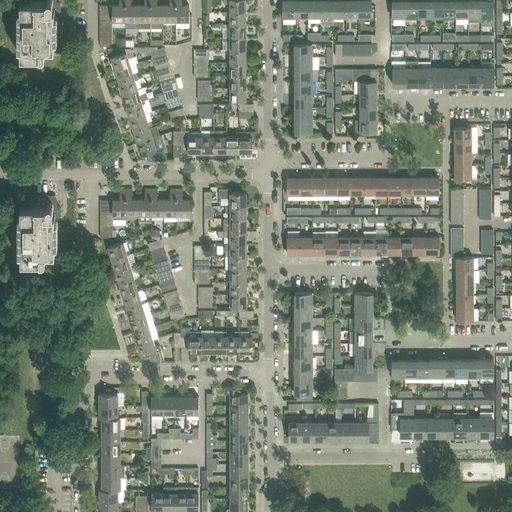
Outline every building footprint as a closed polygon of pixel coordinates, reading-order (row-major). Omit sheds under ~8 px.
[(21,15),(21,56),(25,56),(42,56),(43,56),(44,56),(44,55),(45,55),(45,54),(45,53),(46,53),(46,48),(54,48),(55,48),(55,14),(55,13),(55,9),(61,9),(61,5),(61,4),(61,3),(60,3),(60,2),(59,2),(59,1),(58,1),(57,1),(53,1),(53,0),(35,0),(21,1),(21,15)] [(113,11),(113,18),(113,21),(126,21),(125,0),(119,0),(120,5),(113,5),(113,11)] [(131,0),(125,0),(126,21),(126,28),(138,28),(138,21),(138,5),(132,5),(131,0)] [(145,0),(145,5),(138,5),(138,21),(138,28),(151,28),(151,27),(151,21),(151,0),(145,0)] [(151,0),(151,21),(151,27),(164,27),(164,21),(164,4),(157,4),(157,0),(151,0)] [(164,4),(164,21),(176,21),(176,0),(170,0),(170,4),(164,4)] [(176,0),(176,21),(189,21),(189,4),(182,4),(182,0),(176,0)] [(230,3),(230,11),(246,11),(245,0),(224,0),(224,3),(230,3)] [(283,0),(283,17),(296,17),(296,0),(283,0)] [(308,0),(296,0),(296,17),(309,17),(308,0)] [(321,0),(308,0),(309,17),(321,17),(321,0)] [(333,0),(321,0),(321,17),(334,17),(333,0)] [(346,0),(333,0),(334,17),(346,17),(346,0)] [(358,0),(346,0),(346,17),(359,17),(358,0)] [(371,0),(358,0),(359,17),(372,17),(371,0)] [(406,17),(405,0),(392,0),(393,17),(406,17)] [(405,0),(406,17),(418,17),(418,0),(405,0)] [(418,0),(418,17),(431,17),(430,0),(418,0)] [(430,0),(431,17),(444,17),(443,0),(430,0)] [(443,0),(444,17),(456,17),(456,0),(443,0)] [(456,0),(456,17),(469,17),(468,0),(456,0)] [(468,0),(469,17),(469,22),(482,22),(481,0),(468,0)] [(481,0),(482,22),(481,25),(494,25),(494,17),(494,0),(481,0)] [(223,11),(223,15),(230,15),(230,24),(246,24),(246,11),(230,11),(227,11),(223,11)] [(223,24),(223,28),(230,28),(230,36),(246,36),(246,24),(230,24),(227,24),(223,24)] [(223,37),(223,41),(230,41),(230,49),(246,49),(246,36),(230,36),(230,37),(227,37),(223,37)] [(295,43),(295,56),(313,56),(313,43),(295,43)] [(125,47),(108,47),(111,57),(113,62),(111,62),(113,70),(130,64),(130,65),(138,62),(137,56),(134,57),(132,51),(130,51),(127,52),(126,52),(125,47)] [(151,51),(153,58),(167,54),(165,47),(151,51)] [(230,53),(230,62),(246,62),(246,49),(230,49),(230,50),(227,50),(227,53),(230,53)] [(167,54),(153,58),(155,65),(169,60),(167,54)] [(313,56),(295,56),(295,69),(313,69),(319,69),(319,56),(313,56)] [(419,60),(406,60),(406,67),(406,86),(411,86),(411,85),(419,85),(419,67),(419,60)] [(230,66),(230,75),(246,75),(246,62),(230,62),(227,62),(227,66),(230,66)] [(117,76),(119,81),(137,75),(136,72),(133,73),(130,64),(113,70),(116,77),(117,76)] [(156,69),(158,76),(172,71),(170,65),(156,69)] [(406,86),(406,67),(393,67),(393,85),(402,85),(402,86),(406,86)] [(431,67),(419,67),(419,85),(427,85),(427,86),(432,86),(431,67)] [(444,67),(431,67),(432,86),(436,86),(436,85),(444,85),(444,67)] [(457,67),(444,67),(444,85),(452,85),(452,86),(457,86),(457,67)] [(469,67),(457,67),(457,86),(461,86),(461,85),(469,85),(469,67)] [(482,67),(469,67),(469,85),(477,85),(477,86),(482,86),(482,67)] [(494,67),(482,67),(482,86),(487,86),(487,85),(495,85),(494,67)] [(156,69),(150,71),(154,84),(160,82),(158,76),(156,69)] [(295,69),(295,82),(313,81),(313,69),(295,69)] [(172,71),(158,76),(160,82),(174,78),(172,71)] [(119,87),(121,94),(138,89),(135,80),(138,79),(137,75),(119,81),(120,86),(119,87)] [(230,78),(230,87),(246,87),(246,75),(230,75),(227,75),(227,78),(230,78)] [(161,85),(163,92),(178,88),(176,81),(161,85)] [(295,82),(296,94),(313,94),(313,81),(295,82)] [(361,81),(361,94),(378,94),(378,81),(371,81),(366,81),(361,81)] [(138,89),(121,94),(123,101),(125,100),(126,105),(141,101),(145,99),(148,98),(147,93),(145,87),(138,89)] [(224,87),(224,92),(230,92),(230,93),(230,100),(236,100),(246,100),(246,87),(230,87),(224,87)] [(163,92),(165,99),(180,95),(178,88),(163,92)] [(296,94),(296,107),(313,107),(313,94),(296,94)] [(361,94),(361,107),(378,107),(378,94),(361,94)] [(180,95),(165,99),(168,106),(182,102),(180,95)] [(141,101),(126,105),(128,110),(126,111),(128,118),(145,113),(142,104),(146,103),(145,99),(141,101)] [(186,114),(184,107),(169,112),(171,119),(186,114)] [(296,107),(296,119),(313,119),(313,107),(296,107)] [(361,107),(361,119),(377,119),(378,107),(361,107)] [(132,125),(134,130),(152,124),(151,120),(148,122),(145,113),(128,118),(131,125),(132,125)] [(313,119),(296,119),(296,132),(313,132),(313,119)] [(356,119),(356,132),(361,132),(377,132),(378,119),(361,119),(356,119)] [(152,124),(134,130),(135,135),(134,135),(135,140),(136,142),(152,137),(150,128),(153,127),(152,124)] [(455,127),(455,140),(472,140),(472,127),(455,127)] [(202,130),(202,133),(202,140),(202,152),(214,152),(214,130),(202,130)] [(227,130),(214,130),(214,152),(227,152),(227,140),(227,136),(227,130)] [(181,152),(202,152),(202,140),(202,133),(198,133),(198,136),(189,136),(189,131),(181,131),(181,145),(181,152)] [(240,131),(239,133),(240,140),(240,152),(253,152),(253,137),(258,137),(258,131),(240,131)] [(236,136),(227,136),(227,140),(227,152),(240,152),(240,140),(239,133),(236,133),(236,136)] [(152,137),(136,142),(138,149),(140,149),(141,154),(147,153),(149,160),(157,160),(168,160),(164,147),(163,147),(161,148),(160,148),(160,147),(159,145),(156,136),(156,135),(156,136),(152,137)] [(455,140),(455,152),(472,152),(472,140),(455,140)] [(455,152),(455,165),(472,165),(472,152),(455,152)] [(472,165),(455,165),(455,178),(472,178),(472,165)] [(288,188),(284,188),(284,194),(288,194),(301,194),(301,177),(288,177),(288,188)] [(313,177),(301,177),(301,194),(313,194),(313,177)] [(326,177),(313,177),(313,194),(326,194),(326,177)] [(338,177),(326,177),(326,194),(338,194),(338,177)] [(351,177),(338,177),(338,194),(351,194),(351,177)] [(364,177),(351,177),(351,194),(364,194),(364,177)] [(376,177),(364,177),(364,194),(376,194),(376,177)] [(389,177),(376,177),(376,194),(389,194),(389,177)] [(401,177),(389,177),(389,194),(401,194),(401,177)] [(414,177),(401,177),(401,194),(414,194),(414,177)] [(427,177),(414,177),(414,194),(427,194),(427,177)] [(439,177),(427,177),(427,194),(439,194),(439,177)] [(120,199),(111,199),(111,206),(113,206),(113,212),(113,215),(113,218),(113,219),(126,219),(126,215),(127,215),(126,188),(120,188),(120,199)] [(132,188),(126,188),(127,215),(139,215),(139,199),(133,199),(132,188)] [(146,199),(139,199),(139,215),(139,221),(152,221),(152,215),(152,188),(146,188),(146,199)] [(158,188),(152,188),(152,215),(164,215),(164,199),(158,199),(158,188)] [(171,199),(164,199),(164,215),(164,221),(177,221),(177,215),(177,188),(171,188),(171,199)] [(183,188),(177,188),(177,215),(190,215),(190,199),(183,199),(183,188)] [(231,196),(231,205),(247,205),(247,192),(232,192),(232,188),(219,188),(219,196),(231,196)] [(36,205),(21,205),(21,260),(43,260),(44,260),(45,260),(45,259),(46,259),(46,258),(46,257),(46,253),(56,253),(55,214),(61,214),(61,209),(61,208),(61,207),(60,206),(59,206),(58,206),(54,206),(54,205),(54,204),(53,203),(53,202),(52,202),(52,201),(51,201),(51,195),(39,195),(38,195),(37,195),(37,196),(36,196),(36,197),(36,198),(36,205)] [(205,205),(205,208),(205,218),(210,218),(214,218),(214,205),(212,205),(205,205)] [(231,205),(226,205),(226,211),(231,211),(231,218),(247,218),(247,205),(231,205)] [(231,221),(231,230),(247,230),(247,218),(231,218),(227,218),(227,221),(231,221)] [(389,229),(376,229),(376,230),(376,235),(376,236),(376,253),(389,253),(389,236),(389,235),(389,230),(389,229)] [(224,230),(224,237),(228,237),(231,237),(231,241),(231,242),(231,243),(247,243),(247,230),(231,230),(227,230),(224,230)] [(301,254),(301,236),(288,237),(288,254),(301,254)] [(313,236),(301,236),(301,254),(313,253),(313,236)] [(326,236),(313,236),(313,253),(326,253),(326,236)] [(338,236),(326,236),(326,253),(339,253),(338,236)] [(351,236),(338,236),(339,253),(351,253),(351,236)] [(364,236),(351,236),(351,253),(364,253),(364,236)] [(376,236),(364,236),(364,253),(376,253),(376,236)] [(401,236),(389,236),(389,253),(402,253),(401,236)] [(414,236),(401,236),(402,253),(414,253),(414,236)] [(427,236),(414,236),(414,253),(427,253),(427,236)] [(439,236),(427,236),(427,253),(440,253),(439,236)] [(148,243),(150,249),(164,245),(162,238),(148,243)] [(110,254),(112,259),(131,253),(129,249),(126,250),(123,242),(108,246),(108,247),(107,247),(109,254),(110,254)] [(231,249),(231,256),(247,256),(247,243),(227,243),(226,243),(226,249),(231,249)] [(150,249),(152,256),(166,252),(164,245),(150,249)] [(166,252),(152,256),(154,263),(168,258),(166,252)] [(131,253),(112,259),(113,264),(112,264),(114,271),(137,264),(133,253),(131,254),(131,253)] [(231,259),(231,268),(247,268),(247,256),(231,256),(227,256),(227,259),(231,259)] [(457,256),(457,269),(474,269),(474,256),(464,256),(457,256)] [(155,265),(157,271),(171,267),(169,260),(155,265)] [(118,278),(119,283),(138,277),(141,276),(137,264),(114,271),(116,278),(118,278)] [(157,271),(159,278),(173,274),(171,267),(157,271)] [(231,272),(231,281),(247,281),(247,268),(231,268),(227,268),(227,272),(231,272)] [(457,269),(457,282),(474,282),(474,269),(457,269)] [(159,278),(161,285),(175,280),(173,274),(159,278)] [(121,288),(119,288),(121,296),(138,290),(136,284),(144,282),(142,276),(141,276),(138,277),(119,283),(121,288)] [(175,280),(161,285),(163,291),(177,287),(175,280)] [(231,284),(231,294),(247,294),(247,281),(231,281),(227,281),(227,284),(231,284)] [(457,282),(457,295),(474,294),(474,282),(457,282)] [(164,293),(166,300),(180,296),(178,289),(164,293)] [(125,302),(127,307),(145,302),(144,298),(141,299),(138,290),(121,296),(124,303),(125,302)] [(294,300),(294,305),(313,305),(313,292),(295,292),(295,300),(294,300)] [(355,292),(355,304),(373,304),(373,292),(355,292)] [(247,294),(231,294),(227,294),(227,297),(231,297),(231,307),(247,307),(247,294)] [(457,295),(457,307),(474,307),(474,294),(457,295)] [(166,300),(168,307),(182,302),(180,296),(166,300)] [(127,313),(129,320),(151,313),(152,313),(148,301),(145,302),(127,307),(128,312),(127,313)] [(168,307),(170,313),(184,309),(182,302),(168,307)] [(355,304),(355,317),(373,317),(373,304),(355,304)] [(295,309),(295,317),(313,317),(313,305),(294,305),(294,309),(295,309)] [(457,320),(474,320),(474,307),(457,307),(457,320)] [(184,309),(170,313),(172,320),(186,316),(184,309)] [(133,326),(134,331),(153,326),(155,325),(151,313),(129,320),(131,327),(133,326)] [(294,325),(294,330),(313,330),(313,317),(295,317),(295,325),(294,325)] [(355,317),(356,330),(373,330),(373,317),(355,317)] [(134,337),(136,344),(153,339),(150,330),(154,329),(153,326),(134,331),(136,336),(134,337)] [(181,332),(181,347),(189,347),(189,352),(202,352),(202,336),(202,333),(202,331),(190,331),(190,327),(181,327),(181,332)] [(295,335),(295,342),(313,342),(313,330),(294,330),(294,335),(295,335)] [(356,330),(351,330),(351,342),(356,342),(373,342),(373,330),(356,330)] [(215,336),(215,352),(215,354),(221,354),(221,352),(227,352),(227,336),(227,333),(227,331),(223,331),(224,333),(224,336),(215,336)] [(227,336),(227,352),(228,352),(228,354),(234,354),(234,352),(240,352),(240,333),(240,332),(240,331),(235,331),(235,336),(227,336)] [(249,331),(240,331),(240,332),(240,333),(240,352),(253,352),(253,336),(252,336),(252,333),(252,332),(249,332),(249,331)] [(211,336),(202,336),(202,352),(215,352),(215,336),(215,332),(211,332),(211,336)] [(153,339),(136,344),(138,351),(140,351),(141,356),(148,354),(150,360),(163,361),(165,361),(160,345),(159,345),(155,345),(153,339)] [(294,350),(294,355),(313,355),(313,342),(295,342),(295,350),(294,350)] [(356,342),(356,355),(373,355),(373,342),(356,342)] [(295,360),(295,368),(313,368),(313,355),(294,355),(294,360),(295,360)] [(366,368),(372,368),(373,368),(373,355),(356,355),(356,368),(360,368),(366,368)] [(392,376),(405,376),(405,357),(401,357),(401,358),(392,358),(392,376)] [(405,376),(418,376),(418,358),(410,358),(410,357),(405,357),(405,376)] [(431,376),(443,376),(443,357),(439,357),(439,358),(431,358),(431,376)] [(443,376),(456,376),(456,358),(448,358),(448,357),(443,357),(443,376)] [(468,376),(481,376),(481,357),(476,357),(476,358),(468,358),(468,376)] [(481,357),(481,376),(494,376),(494,358),(486,358),(486,357),(481,357)] [(418,376),(431,376),(431,358),(418,358),(418,376)] [(456,376),(468,376),(468,358),(456,358),(456,376)] [(294,376),(294,380),(313,380),(313,368),(295,368),(295,376),(294,376)] [(335,368),(335,380),(348,380),(348,368),(335,368)] [(294,380),(294,385),(295,385),(295,393),(297,393),(297,400),(311,400),(313,400),(313,394),(313,380),(294,380)] [(225,386),(225,393),(231,393),(231,405),(248,405),(248,400),(249,399),(249,392),(242,392),(242,387),(242,386),(240,386),(231,386),(225,386)] [(100,399),(100,405),(118,405),(118,392),(100,392),(100,394),(99,395),(99,398),(100,399)] [(157,396),(152,396),(152,406),(152,413),(152,419),(163,419),(163,413),(163,395),(157,395),(157,396)] [(163,413),(175,413),(175,396),(170,396),(170,395),(163,395),(163,413)] [(175,413),(187,413),(187,395),(180,395),(180,396),(175,396),(175,413)] [(187,395),(187,413),(199,413),(199,396),(194,396),(194,395),(187,395)] [(368,422),(355,422),(355,440),(368,440),(376,440),(378,440),(378,422),(379,422),(379,402),(373,402),(373,416),(371,416),(371,422),(368,422)] [(100,411),(100,417),(118,417),(118,405),(100,405),(100,406),(99,407),(99,410),(100,411)] [(231,405),(231,416),(249,417),(249,409),(248,409),(248,405),(231,405)] [(414,412),(392,412),(392,429),(401,429),(401,436),(414,436),(414,418),(414,412)] [(494,412),(480,412),(480,418),(480,435),(494,435),(494,425),(494,418),(494,412)] [(449,418),(441,418),(441,436),(454,435),(454,418),(454,414),(449,414),(449,418)] [(231,416),(231,428),(248,428),(248,423),(249,423),(249,417),(231,416)] [(102,427),(102,429),(121,429),(121,417),(118,417),(100,417),(102,417),(102,422),(101,423),(101,426),(102,427)] [(427,418),(414,418),(414,436),(427,436),(427,418)] [(441,418),(427,418),(427,436),(441,436),(441,418)] [(467,418),(454,418),(454,435),(467,435),(467,418)] [(480,418),(467,418),(467,435),(480,435),(480,418)] [(302,440),(302,422),(289,422),(289,440),(302,440)] [(315,422),(302,422),(302,440),(315,440),(315,422)] [(329,422),(315,422),(315,440),(329,440),(329,422)] [(342,422),(329,422),(329,440),(342,440),(342,422)] [(355,422),(342,422),(342,440),(355,440),(355,422)] [(193,432),(187,432),(187,438),(193,437),(199,438),(199,428),(193,428),(193,432)] [(231,428),(231,440),(249,440),(249,433),(248,433),(248,428),(231,428)] [(102,439),(103,441),(121,440),(121,429),(102,429),(102,434),(101,435),(101,438),(102,439)] [(152,441),(152,444),(162,444),(162,438),(164,438),(164,437),(164,432),(161,432),(158,432),(158,438),(152,438),(152,441)] [(103,451),(103,453),(121,452),(121,440),(103,441),(103,446),(101,447),(101,450),(103,451)] [(231,440),(231,451),(248,452),(248,446),(249,446),(249,440),(231,440)] [(231,451),(231,463),(249,463),(249,456),(248,456),(248,452),(231,451)] [(121,452),(103,453),(103,454),(101,455),(101,458),(103,459),(103,465),(121,465),(121,452)] [(158,473),(164,473),(164,468),(162,468),(162,462),(152,462),(152,468),(158,468),(158,473)] [(231,463),(231,475),(248,475),(248,470),(249,469),(249,463),(231,463)] [(127,477),(127,465),(121,465),(103,465),(103,466),(101,467),(101,470),(103,471),(103,477),(121,477),(127,477)] [(164,468),(164,473),(170,473),(170,478),(170,479),(176,479),(176,478),(176,468),(164,468)] [(187,468),(187,473),(193,473),(193,478),(199,478),(199,468),(187,468)] [(231,475),(231,487),(249,487),(249,480),(248,479),(248,475),(231,475)] [(103,478),(101,479),(101,482),(103,484),(103,488),(103,489),(110,489),(118,489),(121,489),(127,489),(127,477),(121,477),(103,477),(103,478)] [(171,509),(175,509),(176,487),(164,487),(164,492),(164,510),(171,510),(171,509)] [(181,510),(187,510),(187,487),(176,487),(175,509),(181,509),(181,510)] [(187,487),(187,510),(194,510),(194,509),(199,509),(199,487),(187,487)] [(231,487),(231,498),(248,498),(248,493),(249,493),(249,487),(231,487)] [(100,494),(99,495),(99,498),(100,499),(100,501),(118,501),(118,489),(110,489),(103,489),(100,489),(100,494)] [(157,510),(164,510),(164,492),(152,492),(152,510),(157,509),(157,510)] [(227,510),(225,511),(243,511),(243,510),(249,510),(249,503),(248,503),(248,498),(231,498),(231,509),(228,509),(227,510)] [(118,511),(118,501),(100,501),(100,506),(99,507),(99,510),(100,511),(118,511)]
